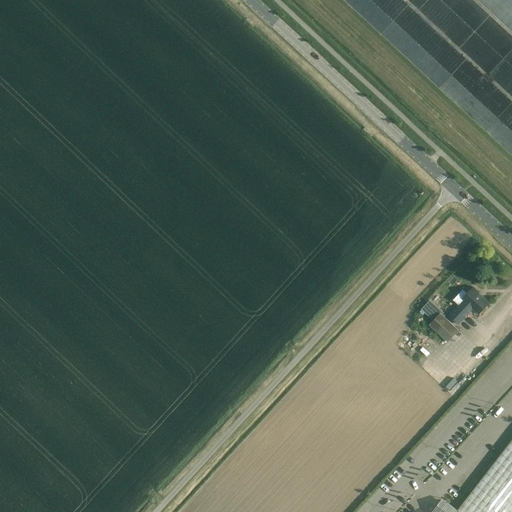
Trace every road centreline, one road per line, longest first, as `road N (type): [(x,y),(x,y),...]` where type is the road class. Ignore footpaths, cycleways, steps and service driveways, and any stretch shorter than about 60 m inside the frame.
road 1 (unclassified): [(160,511),(455,190)]
road 2 (tertiary): [(455,190),(249,0)]
